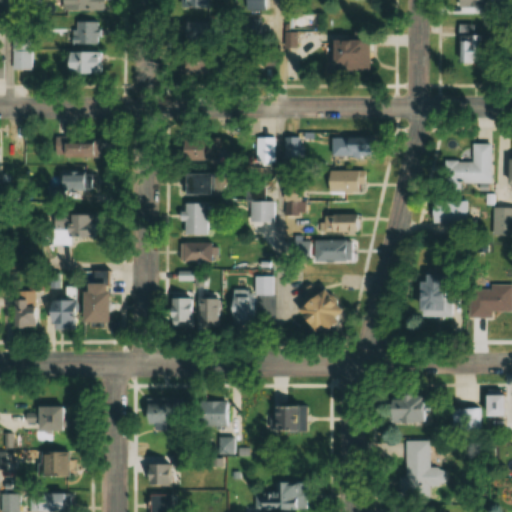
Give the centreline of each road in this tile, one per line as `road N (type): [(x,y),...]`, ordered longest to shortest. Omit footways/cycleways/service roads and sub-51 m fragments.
road 1 (residential): [(352,511),(355,382),(388,276),(417,135),(418,0)]
road 2 (residential): [(511,364),(0,365)]
road 3 (residential): [(511,106),(0,107)]
road 4 (residential): [(147,364),(145,0)]
road 5 (residential): [(116,511),(118,364)]
